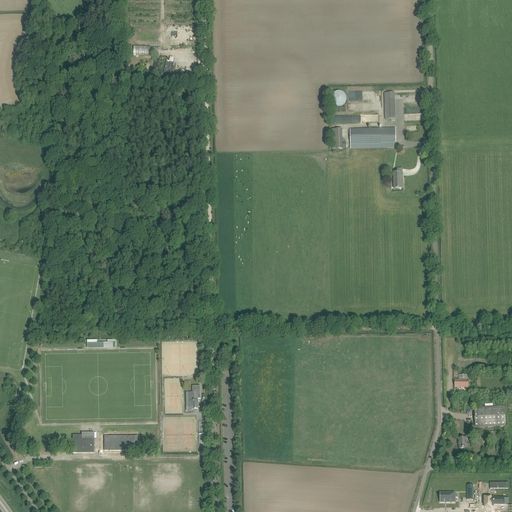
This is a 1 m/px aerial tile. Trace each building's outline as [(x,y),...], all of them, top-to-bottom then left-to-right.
[(160,55),(160,46),(133,46),(133,54),(160,55)] [(172,78),(175,64),(166,62),(164,73),(160,73),(159,75),(164,76),(172,78)] [(345,95),(344,93),(343,93),(342,92),(341,92),(339,91),(338,91),(337,92),(335,92),(335,93),(334,94),(333,94),(332,96),(332,97),(331,98),(331,99),(331,100),(332,101),(332,102),(333,103),(333,104),(334,105),(335,105),(337,106),(340,106),(342,106),(343,105),(344,105),(345,104),(345,103),(346,102),(346,101),(346,100),(346,99),(346,98),(346,97),(346,96),(345,95)] [(395,93),(390,93),(385,93),(385,119),(391,119),(395,119),(395,93)] [(416,113),(404,114),(404,121),(421,121),(420,107),(416,107),(416,113)] [(396,128),(391,128),(350,130),(351,149),(391,148),(396,148),(396,128)] [(333,129),(332,129),(332,149),(334,149),(343,149),(342,129),(333,129)] [(403,173),(398,173),(394,173),(394,189),(403,189),(403,173)] [(115,342),(97,342),(97,340),(86,340),(87,349),(115,348),(115,342)] [(192,392),(188,392),(188,393),(189,407),(189,411),(192,411),(192,410),(195,410),(195,409),(198,409),(198,399),(200,399),(200,386),(192,386),(192,392)] [(479,408),(474,408),(475,428),(480,428),(505,427),(504,407),(486,408),(483,408),(483,405),(480,405),(480,408),(479,408)] [(81,435),(72,435),(72,439),(73,453),(77,453),(94,453),(94,441),(94,438),(81,438),(81,435)] [(138,436),(134,436),(104,436),(104,451),(134,451),(134,442),(138,442),(138,436)] [(459,442),(459,449),(470,448),(470,444),(467,444),(466,438),(458,439),(458,442),(459,442)] [(440,493),(440,503),(455,503),(455,497),(455,494),(455,493),(451,493),(446,493),(440,493)] [(483,497),(483,504),(485,504),(485,507),(491,507),(491,505),(504,505),(504,504),(506,504),(508,504),(508,498),(504,498),(491,498),(491,497),(483,497)]
